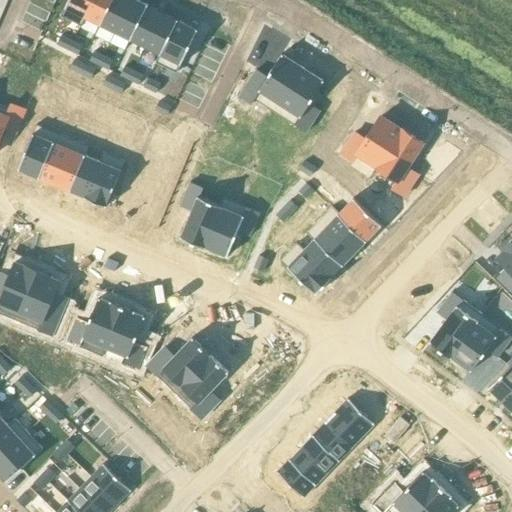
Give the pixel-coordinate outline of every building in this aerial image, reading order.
[(68,0),(65,7),(61,15),(83,26),(87,17),(86,16),(93,0),(68,0)] [(93,0),(86,16),(87,17),(100,24),(101,24),(112,0),(93,0)] [(112,0),(101,24),(102,24),(116,31),(131,0),(112,0)] [(139,0),(131,0),(116,31),(131,38),(130,39),(131,39),(148,4),(147,4),(139,0)] [(148,4),(131,39),(132,39),(146,46),(163,12),(149,5),(149,4),(148,4)] [(163,12),(146,46),(160,53),(161,53),(178,19),(178,18),(178,19),(163,12)] [(160,53),(156,62),(177,72),(181,64),(199,29),(197,28),(179,19),(178,19),(161,53),(160,53)] [(62,35),(58,44),(68,49),(73,40),(62,35)] [(73,40),(68,49),(79,54),(83,45),(73,40)] [(95,51),(91,60),(100,64),(104,55),(95,51)] [(257,69),(240,96),(252,103),(255,98),(275,111),(304,67),(284,54),(284,53),(283,53),(268,76),(257,69)] [(104,55),(100,64),(109,69),(114,60),(104,55)] [(75,59),(71,68),(83,73),(87,64),(75,59)] [(87,64),(83,73),(92,78),(96,69),(87,64)] [(126,66),(121,75),(130,79),(135,70),(126,66)] [(304,67),(275,111),(307,131),(321,110),(310,103),(325,80),(324,79),(323,79),(304,67)] [(135,70),(130,79),(140,84),(144,75),(135,70)] [(108,75),(104,84),(113,88),(117,79),(108,75)] [(150,77),(145,86),(157,92),(161,83),(150,77)] [(117,79),(113,88),(122,93),(127,84),(117,79)] [(160,100),(156,109),(168,115),(172,106),(160,100)] [(0,137),(4,128),(16,133),(26,109),(13,103),(11,108),(0,103),(0,137)] [(356,131),(342,153),(354,161),(359,153),(378,165),(379,166),(402,129),(401,129),(391,122),(381,116),(367,138),(356,131)] [(37,124),(19,169),(21,169),(40,177),(54,141),(58,133),(37,124)] [(378,165),(377,166),(398,179),(393,187),(405,195),(419,173),(408,166),(424,142),(402,128),(401,129),(402,129),(379,166),(378,165)] [(54,141),(40,177),(55,183),(70,148),(74,139),(58,133),(54,141)] [(70,148),(55,183),(71,190),(85,154),(86,155),(90,146),(74,139),(70,148)] [(232,147),(226,161),(238,165),(243,152),(232,147)] [(85,196),(85,197),(107,206),(122,169),(126,161),(104,151),(100,160),(101,161),(86,196),(85,196)] [(85,154),(71,190),(85,196),(86,196),(101,161),(100,160),(86,155),(85,154)] [(305,160),(300,169),(311,175),(316,167),(305,160)] [(191,181),(181,205),(193,210),(182,236),(181,237),(206,247),(206,246),(205,246),(222,205),(221,204),(200,196),(204,187),(191,181)] [(307,183),(300,190),(307,197),(314,190),(307,183)] [(222,205),(205,246),(206,246),(227,255),(226,255),(228,256),(238,231),(250,236),(260,212),(247,206),(224,197),(221,204),(222,205)] [(340,213),(339,213),(367,240),(367,239),(381,225),(382,224),(354,197),(353,198),(340,213)] [(291,199),(283,207),(291,214),(298,206),(291,199)] [(333,206),(320,219),(355,252),(366,240),(366,241),(367,240),(339,213),(340,213),(333,206)] [(283,207),(276,214),(284,221),(291,214),(283,207)] [(320,219),(308,232),(315,238),(343,264),(344,264),(355,252),(320,219)] [(305,249),(304,250),(331,276),(332,275),(343,265),(343,264),(315,238),(305,249)] [(505,249),(497,258),(511,271),(511,286),(511,288),(511,289),(511,239),(504,248),(505,249)] [(298,242),(281,259),(288,266),(317,293),(332,277),(333,276),(332,275),(331,276),(304,250),(305,249),(298,242)] [(259,255),(254,267),(264,271),(269,259),(259,255)] [(0,285),(0,312),(17,320),(38,270),(25,264),(24,266),(14,262),(9,274),(4,287),(0,285)] [(38,270),(17,320),(52,335),(62,311),(50,306),(61,281),(51,277),(51,276),(38,270)] [(431,340),(430,341),(452,357),(453,356),(452,355),(483,313),(453,291),(438,312),(447,319),(431,341),(431,340)] [(77,317),(67,341),(103,356),(107,347),(106,347),(123,305),(111,300),(110,302),(101,298),(100,297),(89,322),(77,317)] [(123,305),(106,347),(128,356),(124,365),(137,370),(147,346),(135,341),(146,316),(144,316),(135,312),(136,311),(123,305)] [(511,334),(483,313),(452,355),(453,356),(471,370),(470,370),(471,371),(488,349),(498,356),(511,337),(511,334)] [(165,347),(147,366),(175,392),(211,354),(193,337),(175,356),(165,347)] [(211,354),(175,392),(202,418),(220,400),(211,391),(229,371),(211,354)] [(5,361),(0,365),(0,370),(4,375),(12,368),(5,361)] [(511,364),(488,389),(489,390),(489,389),(501,401),(511,389),(511,364)] [(22,376),(15,383),(22,391),(29,383),(22,376)] [(29,383),(22,391),(30,398),(37,391),(29,383)] [(511,389),(501,401),(511,411),(511,413),(511,414),(511,415),(511,413),(511,389)] [(119,396),(113,401),(123,411),(129,405),(119,396)] [(349,398),(336,411),(362,436),(375,423),(349,398)] [(46,400),(40,407),(47,414),(54,407),(46,400)] [(54,407),(47,414),(48,415),(57,423),(64,416),(55,408),(54,407)] [(332,415),(325,423),(351,448),(362,436),(336,411),(332,415)] [(0,434),(9,426),(9,425),(0,415),(0,434)] [(0,457),(28,432),(16,418),(9,425),(9,426),(0,434),(0,457)] [(325,423),(313,435),(339,460),(351,448),(325,423)] [(28,432),(0,457),(0,472),(7,480),(6,480),(7,481),(43,448),(28,432)] [(310,438),(301,447),(327,472),(335,464),(339,460),(313,435),(310,438)] [(68,439),(61,447),(68,453),(75,446),(68,439)] [(61,447),(54,454),(61,461),(68,453),(61,447)] [(299,450),(290,459),(316,484),(327,472),(301,447),(299,450)] [(391,449),(384,457),(391,464),(398,456),(391,449)] [(384,457),(377,464),(384,471),(391,464),(384,457)] [(285,464),(277,472),(303,497),(316,484),(290,459),(285,464)] [(103,465),(92,476),(117,501),(129,490),(131,491),(132,490),(104,463),(103,465)] [(49,468),(42,475),(49,482),(56,475),(49,468)] [(386,491),(373,504),(381,511),(385,511),(388,510),(390,511),(418,511),(443,487),(433,477),(432,479),(425,472),(425,471),(424,470),(405,490),(396,481),(386,491)] [(368,474),(360,481),(368,488),(375,481),(368,474)] [(42,475),(35,483),(42,490),(49,482),(42,475)] [(92,476),(80,489),(104,511),(107,511),(117,501),(92,476)] [(360,481),(353,489),(361,495),(368,488),(360,481)] [(443,487),(418,511),(453,511),(460,505),(459,504),(458,504),(451,497),(453,496),(443,487)] [(68,500),(80,511),(104,511),(80,489),(69,500),(68,500)] [(25,492),(18,500),(25,507),(32,499),(25,492)] [(344,498),(337,505),(344,511),(351,505),(344,498)] [(68,501),(57,511),(80,511),(68,500),(68,501)]
